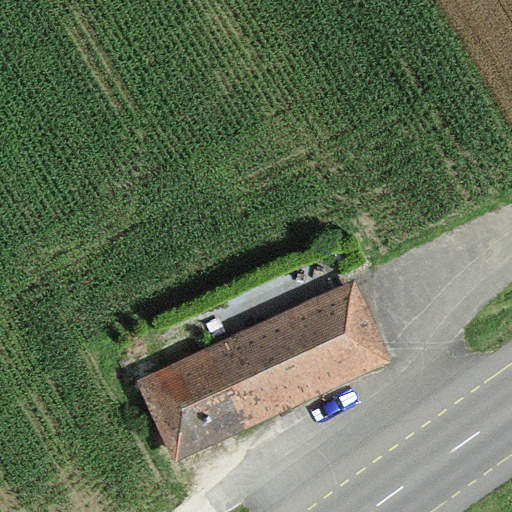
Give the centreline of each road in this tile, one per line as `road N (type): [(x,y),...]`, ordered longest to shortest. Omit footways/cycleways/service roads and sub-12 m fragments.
road 1 (track): [(511,258),(452,297),(400,376),(244,480),(207,490),(181,511)]
road 2 (primary): [(373,511),(511,408)]
